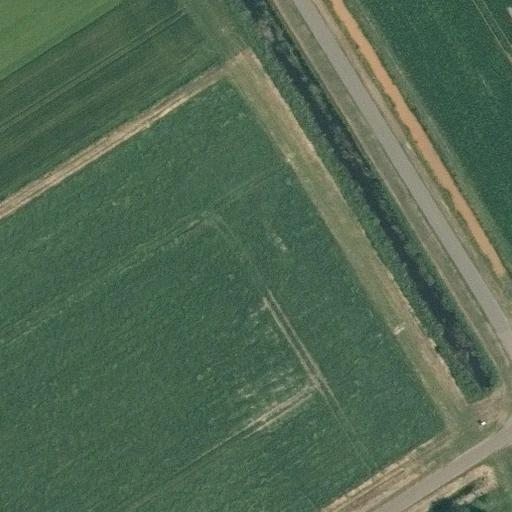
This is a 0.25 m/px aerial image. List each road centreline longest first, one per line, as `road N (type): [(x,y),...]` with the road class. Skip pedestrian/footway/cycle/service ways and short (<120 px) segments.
road 1 (unclassified): [(511,340),(302,0)]
road 2 (unclassified): [(385,511),(511,431)]
